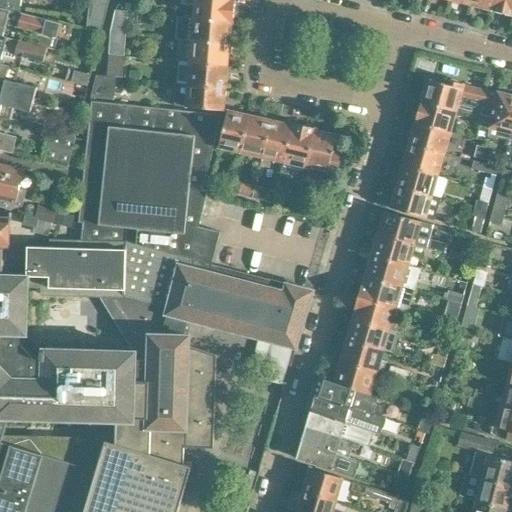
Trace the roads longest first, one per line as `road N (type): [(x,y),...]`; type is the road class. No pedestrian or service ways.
road 1 (residential): [(390,113),(269,511)]
road 2 (residential): [(276,0),(272,76),(390,113)]
road 3 (residential): [(423,36),(294,0)]
